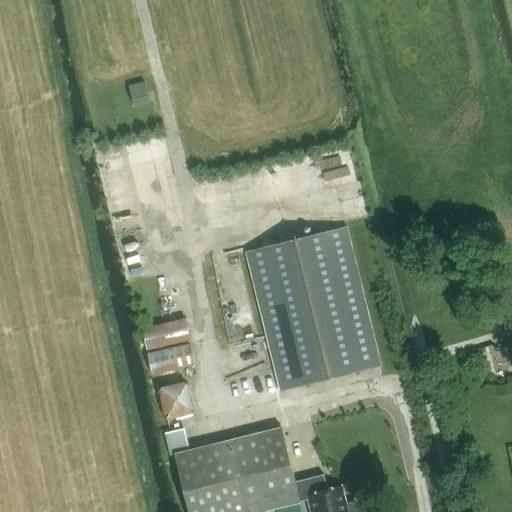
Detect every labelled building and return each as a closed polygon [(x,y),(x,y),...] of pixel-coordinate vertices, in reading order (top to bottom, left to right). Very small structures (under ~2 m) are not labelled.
[(130,83),(132,103),(149,101),(147,81),(130,83)] [(281,392),(381,367),(346,227),(246,252),(281,392)] [(511,309),(500,314),(511,354),(511,353),(511,309)] [(141,328),(147,350),(191,340),(185,318),(141,328)] [(190,344),(148,354),(153,375),(195,365),(190,344)] [(187,379),(158,383),(163,417),(192,413),(187,379)] [(165,433),(170,454),(190,449),(185,428),(165,433)] [(175,453),(189,511),(259,511),(301,502),(301,500),(308,499),(311,511),(359,511),(358,505),(353,503),(346,504),(342,487),(327,490),(323,475),(295,482),(282,428),(175,453)]
